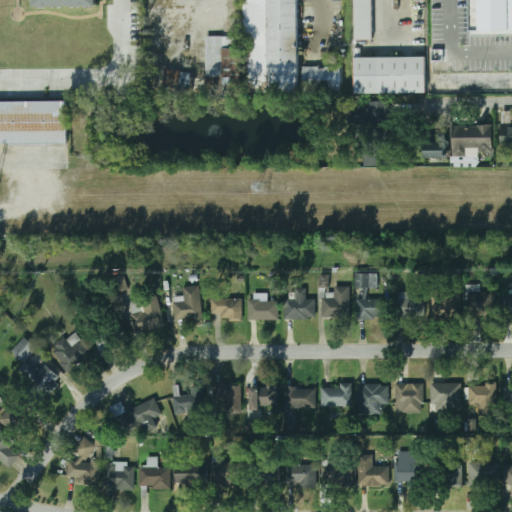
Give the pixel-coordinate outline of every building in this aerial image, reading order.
[(301,0),(303,90),(251,91),(249,0),(301,0)] [(376,0),(376,36),(358,37),(357,0),(376,0)] [(478,0),(479,34),(470,34),(469,0),(478,0)] [(478,0),(508,0),(509,34),(479,34),(478,0)] [(207,78),(221,78),(222,89),(239,88),(237,36),(206,37),(207,78)] [(359,55),(429,54),(429,89),(359,90),(359,55)] [(302,67),(303,91),(341,91),(340,66),(302,67)] [(191,91),(192,71),(165,70),(164,89),(191,91)] [(0,100),(67,100),(67,141),(0,141),(0,100)] [(387,102),(367,101),(366,121),(387,121),(387,102)] [(511,149),(511,123),(501,124),(502,149),(511,149)] [(492,125),(453,126),(453,156),(469,156),(469,153),(493,153),(492,125)] [(425,158),(445,158),(445,143),(425,143),(425,158)] [(377,273),(355,273),(355,288),(377,288),(377,273)] [(329,288),(329,274),(320,274),(320,288),(329,288)] [(468,315),(494,315),(494,292),(481,292),(481,285),(468,285),(468,315)] [(184,287),(184,297),(175,297),(175,322),(201,322),(201,287),(184,287)] [(350,287),(333,287),(333,297),(322,297),(322,317),(350,317),(350,287)] [(315,318),(315,299),(305,299),(305,289),(295,289),(295,299),(286,299),(286,318),(315,318)] [(460,292),(432,291),(431,316),(460,316),(460,292)] [(423,317),(423,293),(396,293),(396,317),(423,317)] [(269,294),(249,294),(249,319),(278,319),(278,302),(269,302),(269,294)] [(504,314),(511,313),(511,294),(503,295),(504,314)] [(129,305),(137,333),(166,325),(157,296),(129,305)] [(242,320),(242,299),(215,299),(215,320),(242,320)] [(388,299),(357,299),(357,318),(388,318),(388,299)] [(51,348),(67,373),(94,356),(78,331),(51,348)] [(37,348),(25,337),(12,351),(24,362),(37,348)] [(39,370),(28,362),(20,372),(50,395),(63,378),(44,364),(39,370)] [(322,406),(352,406),(352,383),(322,383),(322,406)] [(424,383),(396,383),(396,412),(424,412),(424,383)] [(462,383),(432,383),(432,410),(462,410),(462,383)] [(496,383),(469,383),(469,404),(478,404),(478,415),(497,415),(496,383)] [(242,412),(242,384),(214,384),(214,404),(221,404),(221,412),(242,412)] [(278,384),(251,384),(251,408),(278,408),(278,384)] [(358,414),(383,414),(383,404),(388,404),(388,384),(358,384),(358,414)] [(503,404),(511,404),(511,386),(503,386),(503,404)] [(284,408),(316,408),(316,387),(284,387),(284,408)] [(176,415),(188,413),(188,420),(207,418),(203,391),(174,394),(176,415)] [(157,427),(153,417),(162,413),(156,398),(126,411),(122,402),(111,406),(122,432),(136,426),(140,434),(157,427)] [(25,406),(2,413),(7,431),(31,424),(25,406)] [(0,462),(2,460),(11,467),(20,455),(11,448),(16,442),(0,430),(0,462)] [(96,433),(95,446),(105,446),(106,434),(96,433)] [(102,458),(94,457),(95,441),(79,439),(77,461),(69,460),(67,476),(79,477),(78,483),(99,485),(102,458)] [(398,484),(421,484),(421,451),(398,451),(398,484)] [(373,455),(358,455),(359,486),(390,485),(390,465),(374,466),(373,455)] [(221,456),(212,456),(213,482),(240,482),(240,462),(221,463),(221,456)] [(171,488),(171,467),(160,467),(160,458),(149,458),(149,467),(140,467),(140,488),(171,488)] [(135,462),(106,462),(106,488),(135,488),(135,462)] [(322,462),(322,486),(352,486),(352,462),(322,462)] [(469,485),(499,485),(499,463),(469,462),(469,485)] [(286,464),(286,487),(316,487),(316,464),(286,464)] [(176,465),(176,484),(207,484),(207,465),(176,465)] [(462,485),(462,466),(442,466),(442,485),(462,485)] [(256,483),(278,483),(278,467),(256,467),(256,483)]
